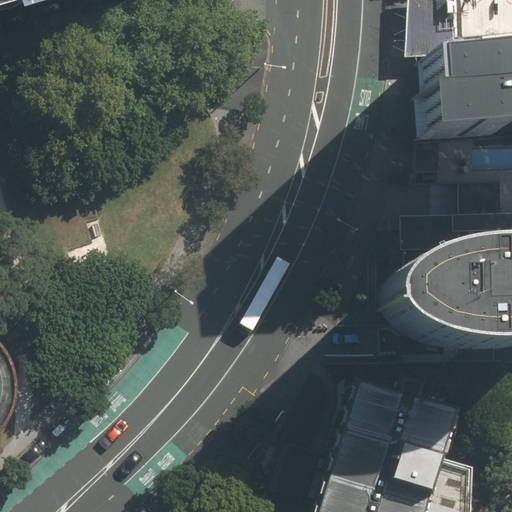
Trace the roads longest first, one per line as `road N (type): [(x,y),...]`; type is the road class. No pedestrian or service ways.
road 1 (secondary): [(57,511),(215,337),(266,253),(302,164)]
road 2 (residential): [(189,0),(0,57)]
road 3 (secondary): [(348,0),(339,81),(302,164)]
road 4 (secondary): [(302,164),(303,0)]
